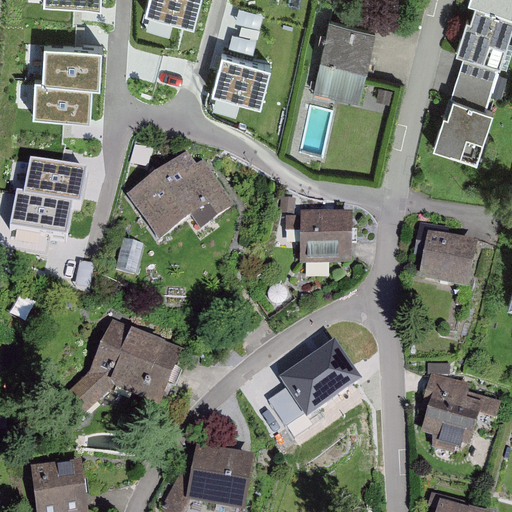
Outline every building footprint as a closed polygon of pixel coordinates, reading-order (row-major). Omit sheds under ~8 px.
[(103,0),(46,0),(46,6),(104,9),(103,0)] [(205,0),(152,0),(148,17),(198,28),(205,0)] [(511,0),(460,0),(457,11),(467,14),(461,33),(455,31),(445,63),(458,67),(439,127),(434,126),(424,157),(467,171),(481,126),(472,123),(511,0)] [(268,20),(243,14),(239,28),(264,34),(268,20)] [(375,35),(329,25),(314,97),(360,107),(375,35)] [(260,45),(235,38),(231,52),(256,59),(260,45)] [(105,51),(47,47),(44,83),(97,87),(103,87),(105,51)] [(276,68),(226,56),(216,97),(267,109),(276,68)] [(44,83),(38,83),(36,122),(94,126),(97,87),(44,83)] [(393,110),(397,95),(382,92),(379,107),(393,110)] [(244,109),(219,103),(215,116),(240,123),(244,109)] [(33,165),(27,201),(75,209),(84,210),(90,175),(33,165)] [(202,252),(237,227),(202,179),(195,184),(184,170),(127,212),(149,245),(161,258),(190,237),(202,252)] [(19,199),(13,238),(70,246),(75,209),(27,201),(19,199)] [(300,201),(284,200),(282,216),(299,217),(300,201)] [(359,209),(304,209),(303,265),(358,266),(359,209)] [(461,304),(470,257),(442,251),(444,242),(413,236),(410,247),(421,249),(412,294),(461,304)] [(147,248),(126,244),(120,274),(142,278),(147,248)] [(98,266),(82,263),(78,289),(94,291),(98,266)] [(511,268),(499,320),(511,324),(511,337),(509,344),(511,344),(511,268)] [(22,296),(11,316),(28,325),(39,306),(22,296)] [(105,398),(153,419),(178,363),(107,332),(85,382),(108,392),(105,398)] [(258,418),(280,404),(308,447),(360,413),(331,369),(300,389),(292,377),(249,405),(258,418)] [(89,385),(60,411),(77,431),(107,404),(89,385)] [(464,406),(466,401),(427,390),(420,411),(427,414),(416,446),(435,451),(432,456),(453,463),(455,456),(462,459),(477,429),(490,432),(497,417),(464,406)] [(183,511),(197,452),(181,448),(166,511),(183,511)] [(190,502),(234,511),(242,511),(252,467),(200,456),(190,502)] [(81,511),(77,478),(28,484),(31,511),(81,511)]
